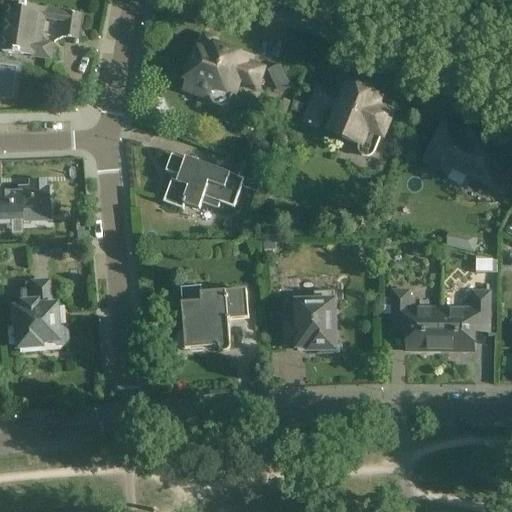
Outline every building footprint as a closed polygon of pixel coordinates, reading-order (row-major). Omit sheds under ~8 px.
[(50,60),(52,46),(40,44),(43,20),(65,23),(63,39),(78,41),(81,15),(25,7),(26,3),(23,1),(16,0),(15,0),(13,2),(13,6),(10,5),(3,53),(50,60)] [(188,79),(188,80),(184,90),(209,100),(213,107),(221,110),(229,106),(233,96),(235,97),(241,80),(246,82),(244,86),(257,91),(264,70),(247,64),(248,59),(213,47),(213,46),(204,42),(200,52),(198,51),(194,62),(189,64),(186,74),(188,79)] [(318,90),(311,109),(304,125),(317,130),(326,107),(336,111),(326,134),(341,140),(359,148),(359,149),(359,150),(359,151),(359,153),(360,155),(361,156),(362,157),(364,158),(366,159),(368,159),(370,158),(371,158),(373,156),(374,155),(374,154),(381,139),(383,140),(394,115),(378,109),(382,100),(348,86),(343,100),(318,90)] [(448,176),(450,171),(467,135),(444,124),(424,165),(448,176)] [(507,154),(467,135),(450,171),(503,196),(511,177),(511,143),(507,154)] [(164,204),(182,211),(183,211),(185,206),(199,211),(202,204),(218,210),(220,205),(234,210),(242,189),(259,195),(267,173),(244,164),(238,179),(205,167),(186,160),(186,161),(172,156),(166,173),(174,176),(164,204)] [(0,226),(8,226),(8,224),(11,223),(21,223),(20,212),(48,211),(47,188),(45,188),(45,182),(29,183),(29,189),(18,189),(18,195),(0,195),(0,226)] [(47,284),(27,286),(28,293),(20,294),(21,308),(18,308),(18,311),(12,311),(13,330),(9,330),(10,346),(16,345),(16,350),(21,350),(22,353),(39,352),(38,344),(55,343),(56,347),(61,346),(64,343),(63,337),(60,334),(56,334),(55,325),(62,324),(61,312),(54,312),(54,308),(50,309),(47,284)] [(202,297),(201,289),(181,291),(185,334),(183,334),(180,335),(179,337),(178,338),(177,340),(177,341),(176,342),(176,343),(176,345),(177,346),(177,347),(178,348),(179,350),(180,351),(181,352),(184,352),(185,353),(221,350),(220,345),(229,344),(229,338),(230,338),(229,322),(249,321),(247,293),(202,297)] [(285,306),(285,327),(286,347),(298,347),(298,350),(309,350),(309,353),(318,353),(318,356),(335,355),(337,355),(339,355),(340,353),(341,352),(342,350),(342,349),(342,347),(342,346),(341,345),(339,343),(338,343),(337,342),(336,342),(334,293),(315,294),(315,302),(298,302),(298,305),(285,306)] [(393,294),(393,303),(392,323),(408,323),(408,353),(440,354),(441,312),(409,311),(410,294),(393,294)] [(472,312),(441,312),(440,354),(474,354),(474,324),(490,324),(490,295),(473,295),(472,312)]
